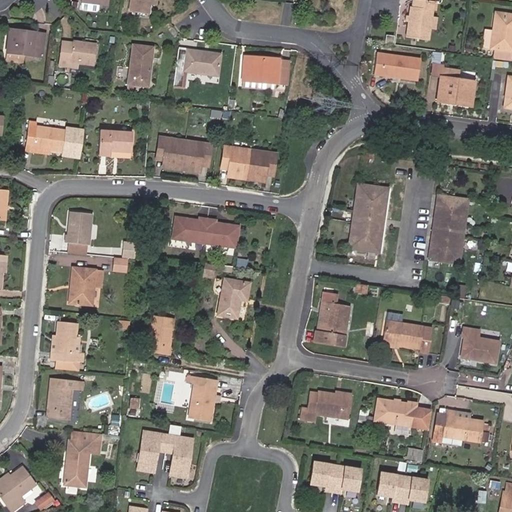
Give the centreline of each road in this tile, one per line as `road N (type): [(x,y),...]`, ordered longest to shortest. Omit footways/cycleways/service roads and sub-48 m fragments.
road 1 (residential): [(313,209),(157,189),(50,190)]
road 2 (residential): [(50,190),(39,211),(22,411),(0,442)]
road 3 (residential): [(287,360),(439,385)]
road 4 (residential): [(313,209),(287,360)]
road 5 (residential): [(338,68),(303,35),(244,29),(211,0)]
road 6 (residential): [(143,489),(202,499),(215,453),(246,448)]
road 7 (residential): [(386,118),(349,130),(329,151),(313,209)]
road 8 (residential): [(511,135),(386,118)]
